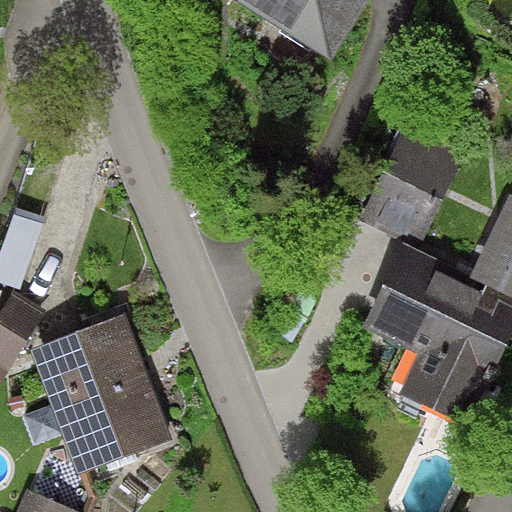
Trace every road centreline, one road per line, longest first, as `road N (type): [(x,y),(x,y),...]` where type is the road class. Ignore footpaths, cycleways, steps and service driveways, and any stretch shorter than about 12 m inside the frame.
road 1 (residential): [(289,511),(82,0)]
road 2 (residential): [(57,0),(0,169)]
